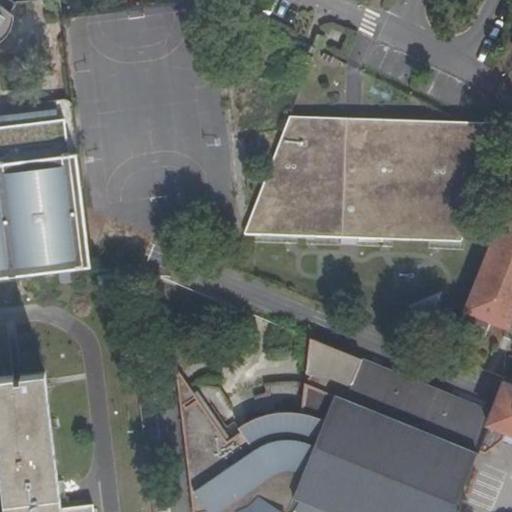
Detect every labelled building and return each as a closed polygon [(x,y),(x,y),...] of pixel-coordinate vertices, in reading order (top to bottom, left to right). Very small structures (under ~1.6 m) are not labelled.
[(0,279),(93,272),(78,153),(70,154),(65,119),(0,126),(0,19),(4,22),(10,14),(0,7),(0,279)] [(14,17),(10,14),(4,22),(0,19),(0,126),(65,119),(70,154),(78,153),(79,153),(72,99),(56,102),(57,110),(0,116),(0,42),(4,39),(8,32),(11,26),(14,17)] [(507,122),(294,116),(247,235),(461,242),(507,122)] [(511,194),(460,326),(485,337),(491,320),(507,327),(511,314),(511,194)] [(491,413),(327,348),(310,341),(305,377),(310,378),(313,380),(318,382),(315,389),(330,396),(320,422),(311,418),(291,415),(283,415),(267,418),(254,422),(240,430),(242,433),(226,444),(197,401),(181,411),(193,511),(296,511),(298,509),(301,511),(453,511),(479,450),(485,453),(501,440),(511,444),(511,388),(501,388),(491,413)] [(92,511),(91,503),(60,507),(44,372),(19,375),(19,381),(13,381),(12,376),(0,377),(0,475),(4,511),(92,511)] [(181,411),(197,401),(176,372),(181,411)] [(318,382),(313,380),(310,378),(306,386),(315,389),(318,382)]
